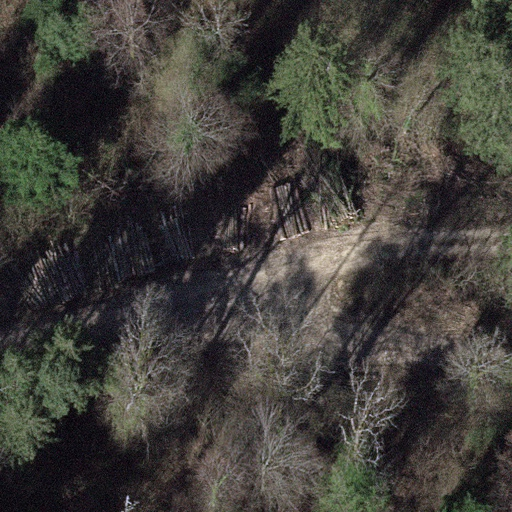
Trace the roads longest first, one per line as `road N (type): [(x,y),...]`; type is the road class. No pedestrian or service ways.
road 1 (track): [(0,343),(394,241),(511,230)]
road 2 (track): [(511,358),(432,316),(229,288)]
